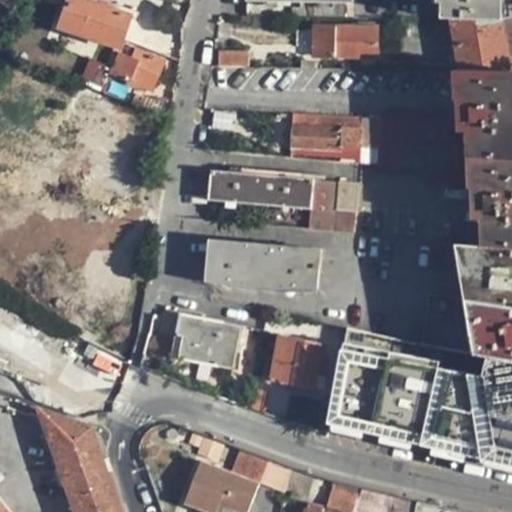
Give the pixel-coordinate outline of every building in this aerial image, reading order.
[(93,2),(85,0),(67,0),(59,27),(118,47),(129,15),(93,2)] [(444,19),(451,19),(503,19),(503,3),(499,2),(498,0),(439,0),(439,2),(443,3),(444,19)] [(259,15),(306,16),(306,2),(259,2),(259,15)] [(511,71),(503,19),(451,19),(459,70),(511,71)] [(376,58),(376,28),(314,27),(314,56),(376,58)] [(108,73),(111,73),(152,91),(164,60),(135,48),(131,58),(118,52),(108,73)] [(219,67),(248,67),(248,52),(219,52),(219,67)] [(79,83),(103,93),(111,73),(108,73),(87,64),(79,83)] [(511,71),(459,70),(455,71),(456,100),(460,100),(461,124),(469,124),(471,188),(473,188),(474,211),(482,211),(483,247),(511,249),(511,71)] [(128,103),(165,118),(168,103),(134,89),(128,103)] [(283,126),(294,127),(294,114),(284,114),(283,126)] [(341,146),(361,147),(363,118),(294,114),(294,127),(293,147),(341,150),(341,146)] [(380,114),(379,119),(378,151),(378,165),(377,172),(444,175),(444,170),(458,170),(458,146),(446,146),(447,117),(380,114)] [(361,150),(378,151),(379,119),(363,118),(361,147),(361,150)] [(310,210),(308,230),(352,234),(356,185),(212,171),(209,200),(310,210)] [(209,259),(208,262),(319,279),(321,252),(215,242),(213,259),(209,259)] [(469,300),(481,302),(511,306),(511,249),(483,247),(470,246),(460,245),(467,291),(469,300)] [(319,279),(208,262),(207,279),(243,283),(242,288),(281,292),(281,287),(318,290),(319,279)] [(511,361),(511,306),(481,302),(469,300),(478,353),(492,357),(511,361)] [(177,334),(184,335),(179,357),(233,367),(240,327),(181,316),(177,334)] [(322,344),(331,346),(344,349),(348,329),(321,323),(317,343),(322,344)] [(283,324),(280,335),(299,339),(301,328),(283,324)] [(317,343),(299,339),(280,335),(271,377),(282,380),(281,382),(323,390),(325,376),(317,375),(322,344),(317,343)] [(331,346),(325,376),(323,390),(322,395),(334,398),(344,349),(331,346)] [(511,361),(492,357),(486,375),(389,357),(389,362),(351,354),(337,418),(511,458),(511,361)] [(270,378),(259,377),(253,409),(264,411),(270,378)] [(296,409),(290,407),(284,419),(291,422),(296,409)] [(118,511),(90,429),(38,410),(74,511),(118,511)] [(217,441),(184,428),(178,442),(210,454),(217,441)] [(270,460),(241,450),(231,474),(259,485),(270,460)] [(208,511),(217,511),(220,504),(238,511),(248,511),(259,485),(231,474),(202,463),(185,502),(208,511)] [(334,482),(289,467),(285,488),(311,500),(327,506),(334,482)] [(354,511),(361,489),(334,482),(327,506),(346,511),(354,511)] [(414,511),(417,501),(361,489),(354,511),(414,511)]
